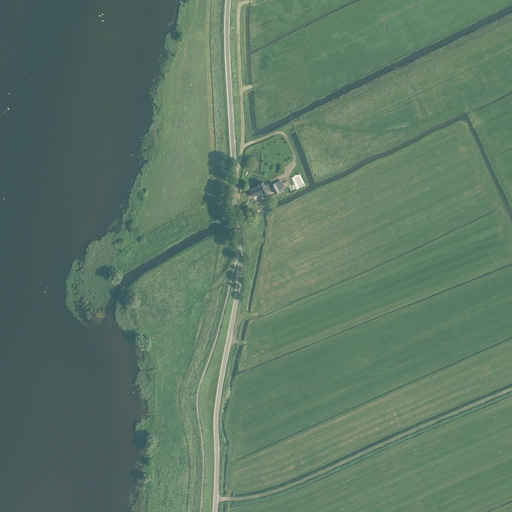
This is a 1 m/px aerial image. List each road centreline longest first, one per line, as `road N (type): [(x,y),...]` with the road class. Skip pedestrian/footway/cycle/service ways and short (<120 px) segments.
road 1 (unclassified): [(214,511),(216,408),(240,267),(228,0)]
road 2 (track): [(511,389),(290,486),(237,501),(215,498)]
road 3 (track): [(244,3),(242,148)]
road 4 (track): [(234,179),(242,148),(276,132),(294,154),(287,173)]
